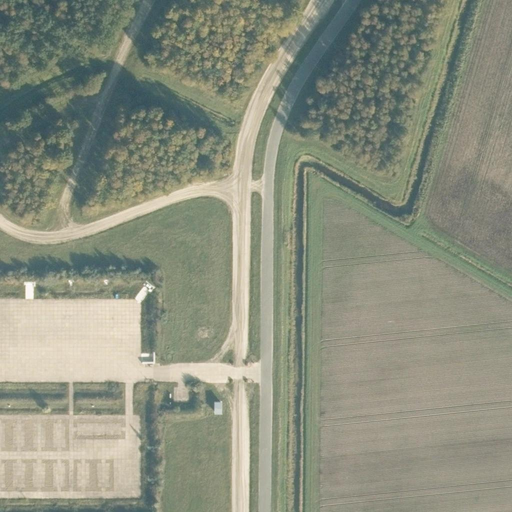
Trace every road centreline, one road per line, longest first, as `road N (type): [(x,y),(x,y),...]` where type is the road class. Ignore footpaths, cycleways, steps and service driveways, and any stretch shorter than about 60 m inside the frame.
road 1 (track): [(238,511),(240,179),(265,94),(322,0)]
road 2 (track): [(240,179),(60,236),(29,237),(0,222)]
road 3 (track): [(60,236),(68,191),(147,0)]
road 4 (unknown): [(0,142),(110,80)]
